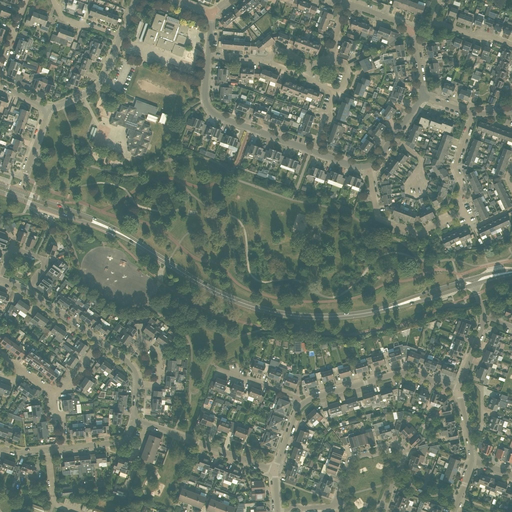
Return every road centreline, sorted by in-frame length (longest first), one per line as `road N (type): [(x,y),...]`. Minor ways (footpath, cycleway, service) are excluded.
road 1 (secondary): [(382,309),(297,316),(259,308),(107,228)]
road 2 (residential): [(457,387),(401,371),(301,404)]
road 3 (unclassified): [(274,470),(133,419)]
road 4 (residential): [(464,213),(420,232),(377,217),(369,165)]
road 5 (residential): [(393,480),(404,450),(398,444),(350,455),(332,508)]
road 6 (residential): [(204,98),(217,113),(311,149)]
